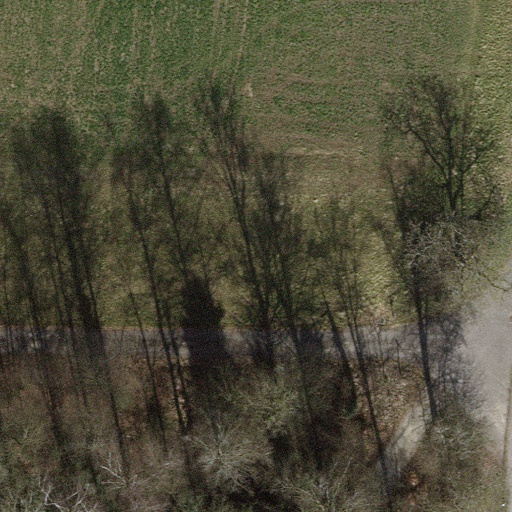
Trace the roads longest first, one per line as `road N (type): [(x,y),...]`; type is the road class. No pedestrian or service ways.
road 1 (track): [(0,341),(511,341)]
road 2 (track): [(366,511),(477,341)]
